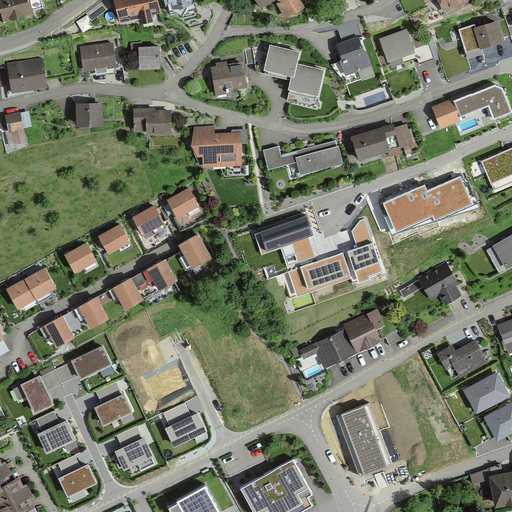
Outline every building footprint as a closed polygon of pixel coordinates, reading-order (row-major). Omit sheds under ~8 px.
[(39,0),(0,0),(0,13),(1,19),(31,12),(30,10),(42,7),(39,0)] [(102,0),(86,12),(91,19),(111,5),(107,0),(102,0)] [(112,0),(118,20),(150,12),(151,18),(161,16),(156,0),(112,0)] [(187,25),(189,28),(209,23),(212,16),(209,3),(192,7),(190,0),(165,0),(169,16),(187,25)] [(277,0),(287,16),(303,7),(298,0),(254,0),(258,6),(268,0),(277,0)] [(438,0),(443,10),(464,0),(438,0)] [(466,53),(500,42),(494,22),(474,29),(473,25),(459,30),(466,53)] [(407,30),(379,40),(387,64),(416,54),(407,30)] [(356,38),(337,45),(343,62),(340,63),(344,74),(369,65),(364,52),(362,53),(356,38)] [(94,68),(94,66),(114,63),(111,44),(80,48),(83,70),(94,68)] [(278,69),(276,77),(290,80),(294,64),(295,64),(297,53),(269,46),(265,66),(278,69)] [(138,66),(159,65),(158,47),(138,48),(138,66)] [(244,50),(246,64),(254,63),(251,49),(244,50)] [(11,90),(45,84),(42,62),(7,67),(11,90)] [(227,89),(245,86),(241,64),(225,67),(225,63),(219,64),(220,67),(211,69),(215,94),(228,92),(227,89)] [(290,80),(289,85),(302,88),(301,96),(315,100),(322,70),(295,64),(294,64),(290,80)] [(501,88),(498,87),(494,85),(470,94),(476,110),(487,106),(490,112),(499,116),(504,114),(508,105),(501,88)] [(476,110),(470,94),(470,93),(433,108),(440,126),(460,118),(460,117),(476,110)] [(99,124),(99,105),(77,105),(78,125),(99,124)] [(23,128),(30,126),(26,106),(18,109),(19,113),(23,128)] [(339,114),(348,112),(347,106),(337,108),(339,114)] [(169,112),(152,113),(152,109),(133,110),(133,124),(135,129),(146,129),(146,132),(170,132),(169,112)] [(5,116),(8,131),(23,128),(19,113),(5,116)] [(358,158),(398,146),(392,126),(350,139),(350,141),(353,140),(358,158)] [(409,143),(404,126),(397,128),(402,145),(409,143)] [(236,148),(238,148),(238,141),(231,142),(231,137),(230,136),(229,135),(218,135),(216,137),(216,139),(209,139),(209,129),(194,129),(194,141),(195,141),(195,143),(193,143),(189,145),(194,156),(203,155),(204,161),(218,160),(218,164),(236,164),(236,148)] [(21,130),(11,132),(13,140),(23,138),(21,130)] [(340,162),(334,140),(280,155),(277,146),(262,150),(266,167),(271,165),(272,168),(293,163),(292,160),(297,158),(301,173),(340,162)] [(511,148),(481,162),(491,185),(511,175),(511,148)] [(427,189),(425,185),(384,203),(393,224),(396,230),(434,213),(436,219),(472,203),(459,175),(427,189)] [(188,189),(167,200),(176,216),(197,205),(188,189)] [(141,234),(162,222),(153,206),(133,218),(141,234)] [(307,216),(255,234),(262,254),(314,236),(307,216)] [(360,220),(352,231),(358,248),(348,252),(358,280),(382,271),(364,219),(360,220)] [(119,225),(99,237),(107,252),(128,241),(119,225)] [(511,234),(493,246),(504,266),(511,261),(511,234)] [(196,235),(179,244),(182,249),(163,260),(173,277),(209,258),(196,235)] [(73,271),(94,260),(86,244),(65,255),(73,271)] [(343,253),(288,271),(297,297),(312,291),(351,278),(343,253)] [(175,281),(173,277),(163,260),(148,269),(159,289),(175,281)] [(446,302),(457,295),(449,282),(448,281),(446,281),(445,278),(448,276),(449,274),(444,265),(399,291),(403,297),(424,285),(430,296),(439,291),(445,302),(446,302)] [(44,269),(25,279),(38,303),(41,302),(38,296),(54,287),(44,269)] [(36,304),(38,303),(25,279),(6,289),(16,308),(33,299),(36,304)] [(141,300),(129,279),(113,287),(125,308),(141,300)] [(106,318),(95,298),(79,306),(90,327),(106,318)] [(372,312),(347,323),(360,349),(378,340),(371,324),(377,322),(372,312)] [(72,337),(60,317),(44,325),(56,346),(72,337)] [(511,322),(507,325),(506,322),(497,326),(503,340),(511,337),(511,339),(511,322)] [(323,366),(360,349),(347,323),(333,330),(335,334),(299,351),(302,358),(316,351),(323,366)] [(389,346),(402,338),(397,329),(384,337),(389,346)] [(485,360),(474,341),(454,353),(450,346),(437,353),(447,371),(456,366),(460,374),(485,360)] [(103,346),(72,360),(81,379),(111,365),(103,346)] [(177,365),(147,379),(156,400),(187,387),(177,365)] [(497,372),(464,390),(477,413),(510,396),(497,372)] [(53,405),(40,376),(13,389),(19,401),(27,397),(35,414),(53,405)] [(125,394),(94,408),(103,427),(134,413),(125,394)] [(185,402),(163,412),(170,426),(165,428),(174,447),(207,433),(198,413),(191,416),(185,402)] [(511,403),(484,418),(497,441),(511,432),(511,403)] [(369,404),(337,415),(359,474),(391,463),(369,404)] [(68,420),(38,434),(47,454),(77,440),(68,420)] [(144,439),(115,452),(124,470),(138,464),(141,471),(156,464),(144,439)] [(314,496),(294,458),(240,487),(253,511),(301,511),(313,506),(309,498),(314,496)] [(88,464),(59,478),(68,497),(97,484),(88,464)] [(496,504),(511,500),(511,472),(501,475),(499,464),(489,468),(496,504)] [(1,471),(0,471),(0,488),(8,484),(16,480),(8,484),(1,471)] [(0,504),(23,493),(16,480),(8,484),(0,488),(0,504)] [(205,483),(177,498),(185,511),(218,511),(221,511),(205,483)] [(0,504),(0,508),(1,511),(19,511),(30,506),(23,493),(0,504)]
